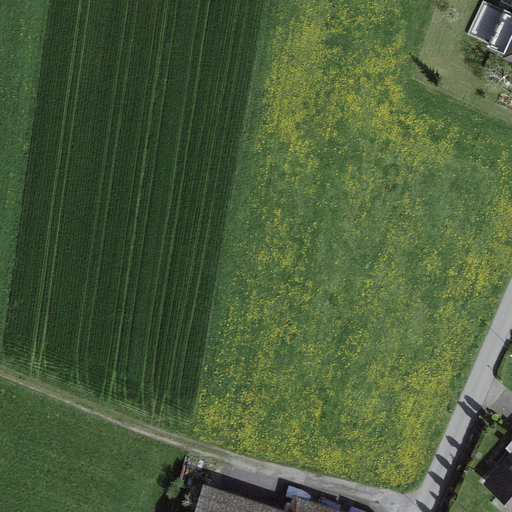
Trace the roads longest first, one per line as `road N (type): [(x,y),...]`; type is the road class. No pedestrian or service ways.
road 1 (track): [(0,370),(185,443),(423,506)]
road 2 (residential): [(421,511),(511,302)]
